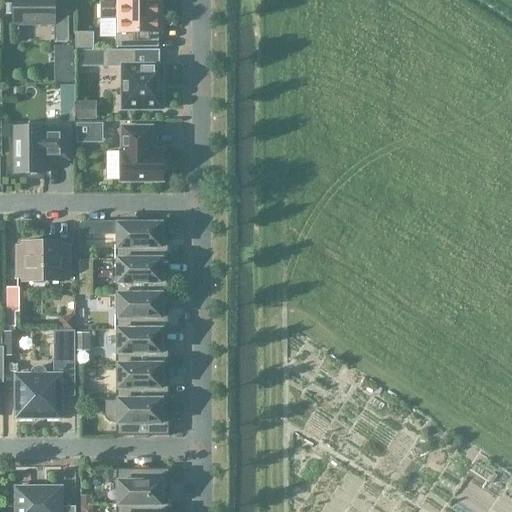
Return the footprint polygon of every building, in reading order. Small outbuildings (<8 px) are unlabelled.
[(54,12),(54,0),(13,0),(14,25),(54,25),(54,43),(69,43),(68,11),(54,12)] [(162,33),(162,0),(101,0),(102,19),(117,19),(117,48),(157,47),(157,33),(162,33)] [(75,49),(93,49),(93,33),(75,33),(75,49)] [(79,67),(103,67),(103,51),(79,51),(79,67)] [(135,51),(103,51),(103,67),(122,67),(122,110),(162,110),(162,66),(159,66),(135,66),(135,51)] [(71,71),(52,71),(52,84),(71,83),(71,71)] [(89,102),(74,102),(75,122),(90,122),(89,102)] [(61,122),(73,122),(73,110),(61,110),(61,122)] [(77,124),(77,144),(103,144),(103,124),(77,124)] [(13,128),(13,174),(43,174),(43,158),(52,158),(52,160),(67,160),(67,130),(43,130),(43,128),(13,128)] [(120,151),(120,182),(162,182),(162,174),(166,171),(166,162),(162,158),(162,151),(151,151),(151,128),(122,128),(122,151),(120,151)] [(104,150),(94,150),(95,178),(104,178),(104,150)] [(93,224),(81,224),(81,236),(93,236),(93,224)] [(117,261),(161,261),(168,261),(168,237),(161,237),(161,224),(117,224),(117,245),(115,245),(115,261),(117,261)] [(17,278),(23,278),(23,282),(63,282),(63,278),(69,278),(69,247),(63,247),(63,243),(44,244),(41,241),(30,241),(27,244),(23,244),(23,268),(17,268),(17,278)] [(161,261),(117,261),(117,281),(115,281),(115,296),(117,296),(161,296),(168,296),(168,272),(161,272),(161,261)] [(161,296),(117,296),(117,316),(115,316),(115,331),(117,331),(161,331),(168,331),(168,307),(161,307),(161,296)] [(15,328),(15,314),(7,314),(7,328),(15,328)] [(60,332),(74,332),(74,318),(60,318),(60,332)] [(161,331),(117,331),(117,351),(115,351),(115,367),(117,367),(161,367),(168,367),(168,342),(161,342),(161,331)] [(30,378),(15,378),(15,420),(61,420),(61,376),(74,376),(74,350),(74,334),(74,332),(60,332),(54,332),(54,375),(46,375),(45,371),(42,369),(38,367),(34,369),(31,371),(30,375),(30,378)] [(2,348),(2,357),(12,357),(12,334),(2,334),(2,348)] [(74,334),(74,350),(88,350),(88,334),(74,334)] [(115,386),(115,400),(115,402),(161,402),(169,402),(168,378),(161,378),(161,367),(117,367),(117,386),(115,386)] [(98,399),(98,391),(84,392),(84,400),(98,399)] [(115,402),(115,400),(103,400),(103,415),(106,420),(109,422),(112,423),(115,423),(115,437),(169,437),(169,413),(161,413),(161,402),(115,402)] [(118,485),(118,504),(162,504),(162,493),(169,493),(169,469),(116,469),(116,485),(118,485)] [(35,488),(15,488),(15,511),(60,511),(61,488),(43,488),(35,488)] [(81,506),(89,506),(89,497),(81,497),(81,506)]
